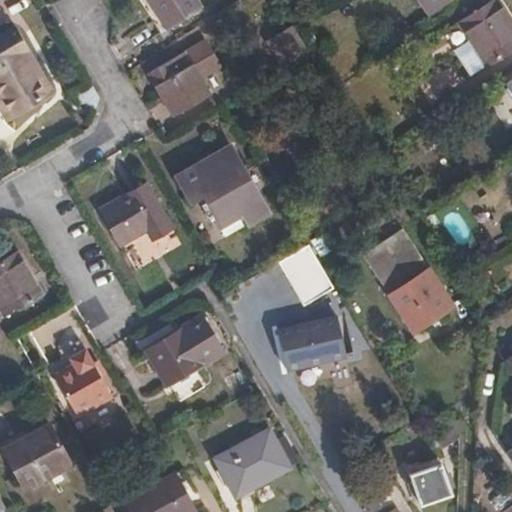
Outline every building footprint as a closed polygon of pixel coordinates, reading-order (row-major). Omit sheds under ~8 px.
[(203,5),(199,0),(151,0),(168,28),(203,5)] [(511,49),(511,26),(495,2),(462,25),(489,65),(511,49)] [(20,32),(0,45),(0,57),(3,63),(0,64),(0,93),(17,120),(60,92),(20,32)] [(206,94),(182,52),(147,72),(172,114),(206,94)] [(511,80),(503,86),(511,99),(511,80)] [(266,209),(254,189),(249,192),(236,171),(242,168),(227,144),(211,154),(215,162),(200,171),(196,163),(175,176),(190,200),(198,195),(202,202),(200,203),(208,217),(210,216),(217,226),(239,213),(245,221),(266,209)] [(254,189),(268,180),(255,159),(242,168),(236,171),(249,192),(254,189)] [(178,232),(151,189),(108,214),(127,248),(153,233),(158,243),(178,232)] [(453,215),(444,221),(461,245),(470,238),(453,215)] [(450,307),(406,236),(387,248),(408,283),(389,295),(412,331),(450,307)] [(306,247),(276,264),(300,306),(329,289),(306,247)] [(42,297),(18,253),(0,263),(0,309),(5,318),(42,297)] [(337,316),(279,328),(288,371),(346,359),(337,316)] [(181,334),(123,364),(143,400),(201,369),(181,334)] [(511,350),(501,358),(511,374),(511,350)] [(110,402),(85,353),(70,362),(74,368),(54,379),(76,420),(110,402)] [(71,463),(49,425),(2,450),(23,488),(71,463)] [(236,472),(227,478),(239,499),(284,474),(263,436),(227,456),(236,472)] [(511,447),(500,456),(511,471),(511,447)] [(218,461),(227,478),(236,472),(227,456),(218,461)] [(451,501),(440,470),(410,482),(419,511),(451,501)] [(192,511),(177,482),(124,509),(125,511),(192,511)] [(341,511),(394,511),(392,511),(358,511),(352,502),(351,503),(340,510),(341,511)]
